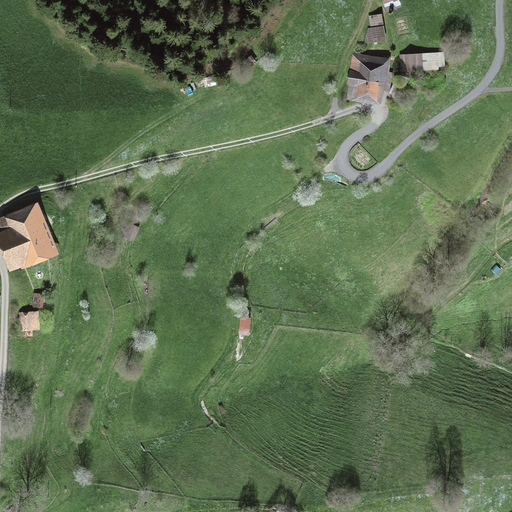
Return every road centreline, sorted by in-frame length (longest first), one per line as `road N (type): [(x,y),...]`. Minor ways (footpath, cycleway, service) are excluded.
road 1 (track): [(0,210),(41,188),(367,106),(379,116),(342,159),(350,173),(371,174),(487,81),(500,55),(499,0)]
road 2 (track): [(209,426),(194,400),(233,335),(233,252),(264,211),(342,159)]
road 3 (track): [(0,261),(0,400)]
road 4 (track): [(335,115),(369,0)]
